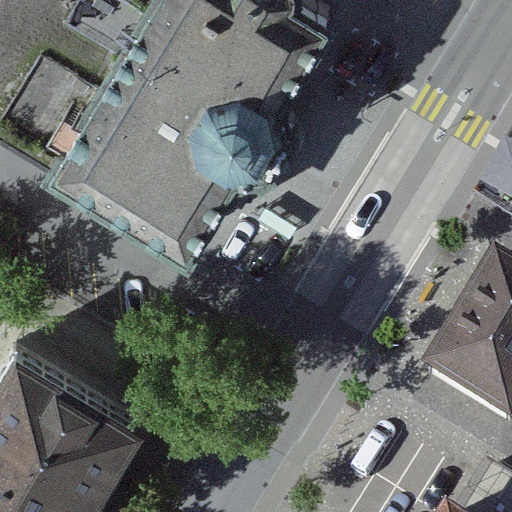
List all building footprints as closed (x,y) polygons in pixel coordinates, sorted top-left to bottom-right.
[(0,0),(0,118),(51,149),(140,0),(0,0)] [(140,0),(51,149),(47,156),(188,242),(229,174),(233,172),(240,165),(251,160),(267,160),(281,138),(295,115),(288,104),(285,93),(290,76),(330,7),(319,0),(140,0)] [(511,271),(496,262),(462,317),(429,372),(510,422),(511,418),(511,271)] [(140,423),(18,348),(0,376),(0,511),(92,511),(102,495),(97,492),(140,423)] [(511,511),(511,483),(488,469),(460,511),(511,511)]
